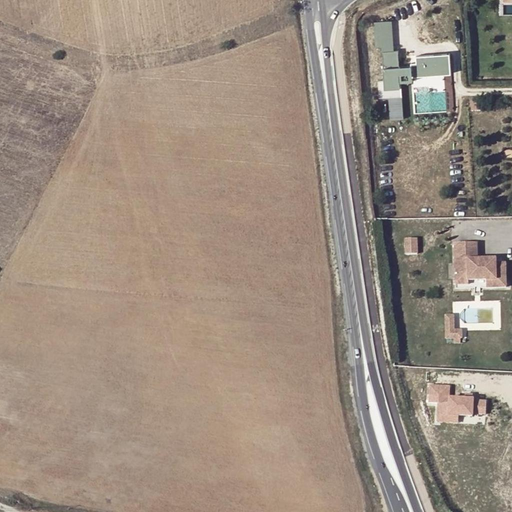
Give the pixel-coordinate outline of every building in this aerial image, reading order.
[(402,76),(452,72),(451,57),(417,59),(417,65),(412,65),(412,69),(401,70),(400,53),(383,55),(385,83),(379,84),(380,101),(404,100),(403,80),(402,76)] [(418,241),(406,241),(407,256),(418,256),(418,241)] [(478,262),(478,246),(455,246),(456,284),(469,283),(469,280),(487,280),(487,283),(487,287),(506,287),(506,270),(496,270),(496,267),(496,262),(478,262)] [(454,333),(454,318),(446,318),(446,341),(454,341),(460,341),(462,341),(462,333),(454,333)] [(472,414),(485,415),(486,401),(475,401),(475,399),(474,399),(465,399),(449,398),(449,387),(429,386),(429,403),(438,404),(437,415),(458,416),(472,417),(472,414)] [(458,424),(458,416),(437,415),(437,423),(458,424)]
